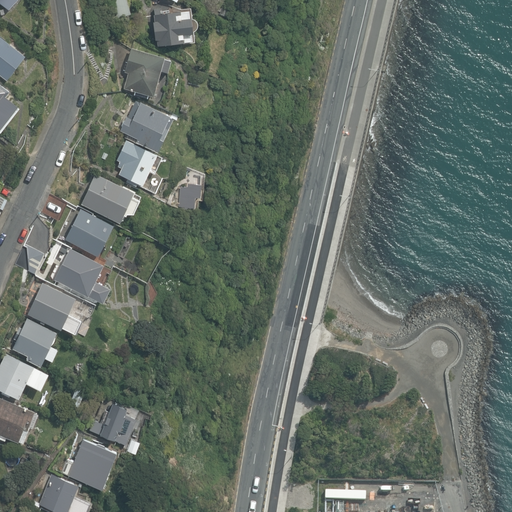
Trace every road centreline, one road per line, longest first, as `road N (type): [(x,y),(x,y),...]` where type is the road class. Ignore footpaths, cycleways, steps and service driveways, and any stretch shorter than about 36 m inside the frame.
road 1 (secondary): [(356,0),(281,321),(247,511)]
road 2 (residential): [(0,265),(72,97),(68,0)]
